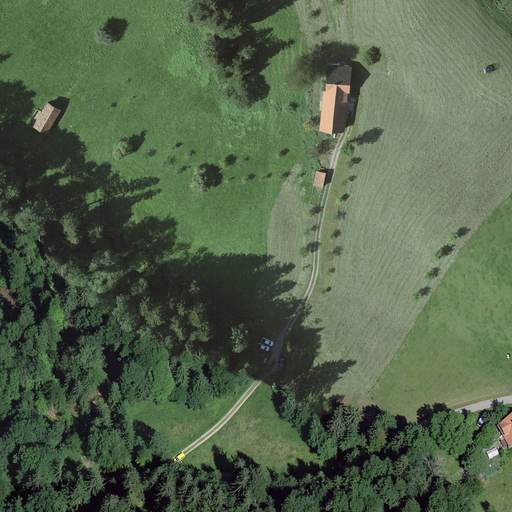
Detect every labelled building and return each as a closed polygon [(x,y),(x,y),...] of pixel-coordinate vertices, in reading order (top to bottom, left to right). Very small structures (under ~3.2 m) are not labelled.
[(345,97),(348,66),(327,64),(324,96),(343,97),(345,97)] [(340,129),(343,97),(324,96),(321,127),(340,129)] [(33,123),(45,131),(58,109),(46,102),(33,123)] [(313,183),(321,185),(323,173),(316,171),(313,183)] [(253,347),(253,362),(264,362),(264,347),(253,347)] [(511,441),(511,419),(498,427),(507,444),(511,441)]
